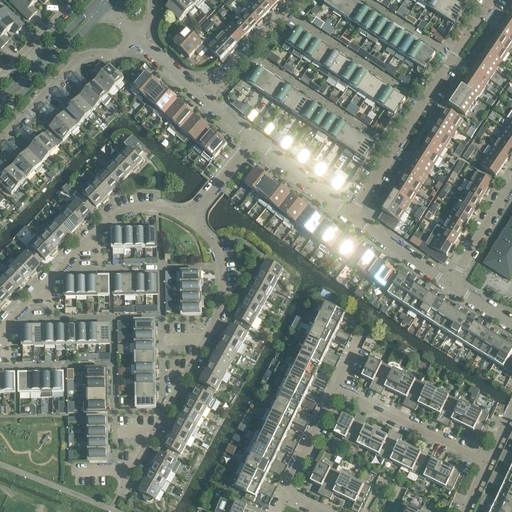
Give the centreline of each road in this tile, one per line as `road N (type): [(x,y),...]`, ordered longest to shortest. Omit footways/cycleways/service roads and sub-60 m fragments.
road 1 (residential): [(191,218),(218,248),(224,298),(117,496)]
road 2 (residential): [(350,217),(492,0)]
road 3 (residential): [(0,329),(103,221),(127,207),(159,206),(191,218)]
road 4 (residential): [(134,38),(120,52),(81,56),(0,140)]
road 5 (residential): [(336,389),(487,464)]
road 6 (residential): [(313,511),(282,496),(336,389)]
road 7 (secondary): [(0,117),(105,11)]
road 8 (residential): [(200,98),(299,0)]
road 9 (secondary): [(96,3),(0,101)]
road 10 (residential): [(350,217),(251,141)]
road 11 (residential): [(450,285),(511,180)]
road 12 (residential): [(450,285),(350,217)]
